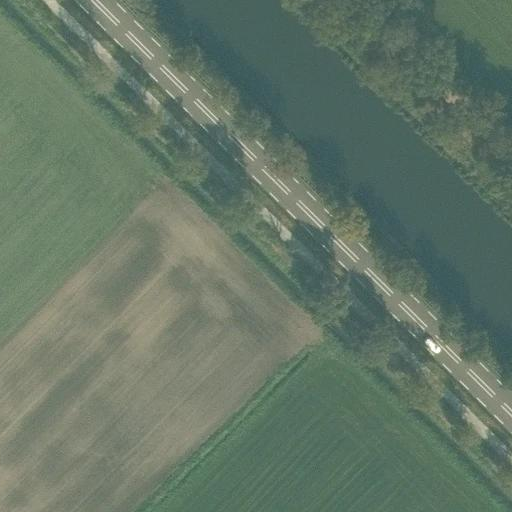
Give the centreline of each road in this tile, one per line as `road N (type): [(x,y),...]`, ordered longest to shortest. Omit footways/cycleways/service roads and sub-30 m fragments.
road 1 (primary): [(511,414),(93,0)]
road 2 (track): [(511,163),(348,0)]
